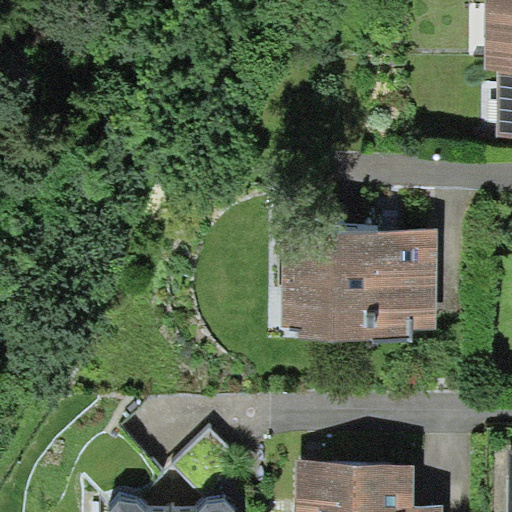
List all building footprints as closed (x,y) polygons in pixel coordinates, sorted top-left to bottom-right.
[(505,52),(511,52),(511,0),(492,0),(491,52),(505,52)] [(427,312),(428,227),(377,226),(377,217),(288,216),(287,321),(372,322),(371,333),(411,333),(411,312),(427,312)] [(73,467),(108,501),(107,511),(171,511),(172,501),(145,501),(137,494),(164,467),(118,422),(73,467)] [(236,502),(233,502),(217,486),(244,459),(206,422),(170,459),(204,493),(196,502),(172,501),(171,511),(235,511),(236,505),(236,502)] [(305,461),(304,511),(433,511),(434,503),(405,502),(405,462),(305,461)]
